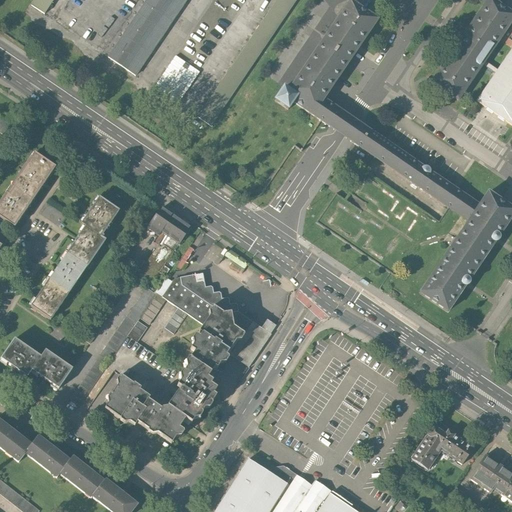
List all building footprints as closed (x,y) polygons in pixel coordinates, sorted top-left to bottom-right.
[(31,0),(26,7),(41,17),(52,0),(31,0)] [(147,0),(110,58),(140,78),(190,0),(147,0)] [(276,0),(196,119),(210,129),(298,0),(276,0)] [(350,0),(347,0),(291,91),(284,87),(272,102),(292,117),(299,108),(339,136),(467,224),(421,294),(450,315),(511,220),(511,209),(488,195),(483,202),(352,116),(328,100),(379,19),(350,0)] [(511,11),(494,0),(489,0),(432,85),(460,104),(511,26),(511,11)] [(511,49),(476,102),(511,126),(511,49)] [(35,154),(12,187),(33,202),(56,168),(35,154)] [(0,217),(15,228),(33,202),(12,187),(0,204),(0,217)] [(82,224),(86,228),(102,238),(120,211),(100,198),(82,224)] [(163,231),(167,234),(176,221),(161,210),(150,227),(161,234),(163,231)] [(190,230),(176,221),(167,234),(181,244),(190,230)] [(86,228),(68,254),(87,268),(106,241),(102,238),(86,228)] [(68,254),(49,281),(69,294),(87,268),(68,254)] [(81,338),(90,344),(134,281),(125,275),(81,338)] [(215,306),(225,313),(233,312),(236,311),(238,311),(239,310),(238,305),(236,304),(232,305),(230,300),(228,298),(223,299),(222,294),(220,292),(215,293),(214,288),(212,286),(207,287),(206,282),(204,281),(199,282),(197,275),(182,278),(174,280),(167,275),(155,293),(157,295),(166,301),(178,309),(188,316),(204,327),(210,317),(209,312),(213,307),(215,306)] [(49,281),(31,308),(51,321),(69,294),(49,281)] [(138,323),(140,320),(157,295),(155,293),(147,288),(70,400),(80,407),(128,338),(138,323)] [(166,301),(157,295),(140,320),(149,326),(166,301)] [(201,331),(204,333),(205,332),(216,340),(217,338),(224,343),(223,345),(231,350),(238,340),(243,339),(247,334),(235,326),(233,312),(225,313),(215,306),(213,307),(209,312),(210,317),(204,327),(201,331)] [(174,336),(188,316),(178,309),(164,329),(174,336)] [(271,335),(236,311),(233,312),(235,326),(247,334),(243,339),(238,340),(231,350),(228,354),(231,356),(248,369),(271,335)] [(147,329),(138,323),(128,338),(137,344),(147,329)] [(228,354),(231,350),(223,345),(224,343),(217,338),(216,340),(205,332),(204,333),(202,337),(199,335),(197,335),(195,339),(196,344),(193,348),(196,351),(192,357),(214,371),(217,366),(219,368),(223,363),(228,362),(231,358),(231,356),(228,354)] [(27,379),(32,372),(41,359),(14,341),(0,361),(27,379)] [(45,353),(41,359),(32,372),(58,390),(71,370),(45,353)] [(215,372),(214,371),(192,357),(189,361),(190,367),(187,370),(186,370),(183,375),(184,380),(181,385),(185,387),(182,392),(181,391),(170,406),(188,418),(194,422),(197,419),(202,418),(205,414),(205,412),(207,408),(211,408),(219,396),(216,394),(220,388),(214,384),(216,381),(211,377),(215,372)] [(135,426),(138,422),(147,409),(144,407),(149,400),(150,398),(140,391),(141,388),(134,383),(133,385),(120,376),(117,380),(118,385),(108,399),(109,404),(105,409),(121,420),(121,421),(125,423),(130,423),(135,426)] [(181,428),(188,418),(170,406),(169,407),(164,408),(163,409),(149,400),(144,407),(147,409),(138,422),(150,430),(150,432),(154,435),(159,434),(173,443),(177,438),(183,437),(185,433),(185,431),(181,428)] [(26,454),(32,446),(0,420),(0,448),(18,464),(26,454)] [(441,452),(444,454),(455,436),(447,431),(445,435),(433,427),(424,440),(441,452)] [(473,449),(455,436),(444,454),(461,466),(473,449)] [(61,475),(71,463),(39,437),(32,446),(26,454),(57,479),(61,475)] [(428,471),(441,452),(424,440),(411,459),(428,471)] [(93,498),(105,483),(74,458),(71,463),(61,475),(92,500),(93,498)] [(492,490),(501,496),(511,480),(511,476),(485,458),(470,480),(490,494),(492,490)] [(215,511),(272,511),(293,481),(287,477),(280,473),(275,480),(263,472),(248,462),(239,477),(215,511)] [(329,497),(332,493),(315,481),(311,487),(282,468),(274,469),(272,468),(265,468),(263,472),(275,480),(280,473),(287,477),(293,481),(318,497),(326,502),(329,497)] [(511,480),(501,496),(511,503),(511,480)] [(39,511),(0,481),(0,495),(21,511),(39,511)] [(105,483),(93,498),(110,511),(135,511),(139,507),(107,481),(105,483)] [(319,511),(326,502),(318,497),(293,481),(272,511),(319,511)] [(456,488),(450,497),(463,508),(470,499),(456,488)] [(351,511),(329,497),(319,511),(351,511)]
